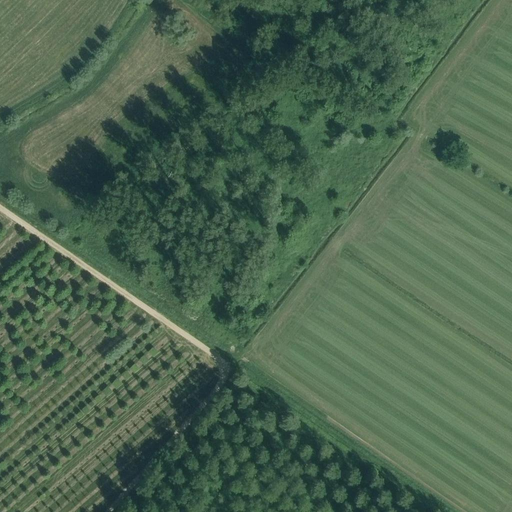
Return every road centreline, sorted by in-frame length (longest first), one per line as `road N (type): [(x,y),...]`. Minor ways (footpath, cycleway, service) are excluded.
road 1 (track): [(224,365),(0,206)]
road 2 (track): [(100,511),(221,384),(224,365)]
